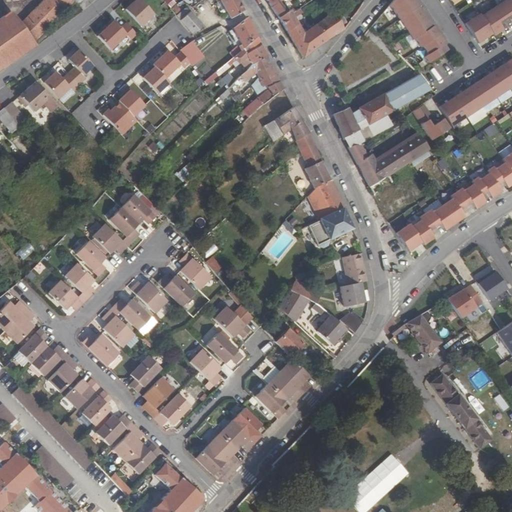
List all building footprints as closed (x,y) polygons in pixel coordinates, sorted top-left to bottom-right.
[(0,71),(35,47),(65,16),(50,0),(44,0),(20,25),(11,13),(0,20),(0,71)] [(50,0),(65,16),(76,5),(70,0),(50,0)] [(147,17),(131,0),(127,5),(143,21),(147,17)] [(138,0),(131,0),(147,17),(151,13),(138,0)] [(241,2),(239,0),(222,0),(221,1),(226,9),(241,2)] [(267,0),(279,18),(289,12),(285,9),(278,3),(282,0),(267,0)] [(307,4),(304,1),(303,0),(298,0),(296,2),(301,8),(307,4)] [(420,5),(416,0),(394,0),(391,4),(400,18),(412,10),(420,5)] [(511,0),(504,0),(496,5),(504,18),(510,14),(511,16),(511,0)] [(231,18),(245,11),(241,2),(226,9),(231,18)] [(143,21),(127,5),(123,9),(130,16),(139,25),(143,21)] [(429,20),(420,5),(412,10),(400,18),(410,33),(422,25),(423,25),(429,20)] [(504,18),(496,5),(482,15),(493,33),(495,35),(504,29),(499,21),(504,18)] [(292,13),(294,17),(303,11),(301,8),(292,13)] [(183,13),(177,17),(180,20),(190,12),(188,9),(183,13)] [(279,18),(288,31),(299,24),(294,17),(292,13),(291,11),(289,12),(279,18)] [(294,17),(299,24),(305,34),(314,26),(303,11),(294,17)] [(186,27),(197,19),(190,12),(180,20),(186,27)] [(328,40),(345,29),(343,26),(348,23),(342,14),(338,17),(334,12),(319,23),(318,24),(328,40)] [(480,13),(465,22),(473,35),(479,31),(484,38),(493,33),(482,15),(480,13)] [(242,51),(258,37),(248,18),(233,29),(237,42),(239,41),(242,45),(240,46),(242,51)] [(186,27),(194,36),(205,28),(197,19),(186,27)] [(433,26),(429,20),(423,25),(426,31),(433,26)] [(136,35),(125,24),(120,29),(113,22),(108,27),(121,39),(125,35),(130,41),(136,35)] [(315,49),(328,40),(318,24),(314,26),(305,34),(299,24),(288,31),(304,57),(315,49)] [(426,31),(423,25),(422,25),(410,33),(414,39),(416,38),(421,46),(423,45),(432,39),(441,34),(435,25),(433,26),(426,31)] [(103,31),(116,44),(121,39),(108,27),(103,31)] [(211,32),(217,40),(224,35),(218,27),(211,32)] [(109,50),(116,44),(103,31),(97,38),(109,50)] [(447,43),(441,34),(432,39),(423,45),(428,54),(425,56),(429,63),(441,55),(437,49),(445,44),(447,43)] [(248,57),(262,46),(258,37),(242,51),(234,57),(239,63),(248,57)] [(204,60),(192,44),(181,52),(181,53),(189,64),(192,68),(193,69),(204,60)] [(442,54),(449,50),(445,44),(437,49),(441,55),(442,54)] [(253,63),(267,56),(262,46),(248,57),(252,61),(253,63)] [(74,69),(69,73),(80,84),(84,80),(82,77),(93,66),(79,50),(67,62),(74,69)] [(189,64),(181,53),(175,59),(168,52),(162,59),(169,66),(174,71),(180,65),(184,69),(189,64)] [(244,81),(258,73),(272,65),(267,56),(253,63),(248,68),(240,77),(243,80),(244,81)] [(213,72),(226,62),(222,57),(209,67),(213,72)] [(169,66),(162,59),(154,67),(155,68),(166,79),(174,71),(169,66)] [(233,64),(230,61),(215,72),(217,75),(218,76),(233,64)] [(511,69),(507,63),(498,69),(511,89),(511,88),(511,69)] [(234,71),(240,77),(248,68),(246,67),(244,64),(234,71)] [(258,98),(263,104),(268,100),(284,89),(281,84),(272,65),(258,73),(262,82),(264,86),(266,85),(269,90),(258,98)] [(160,86),(164,90),(170,84),(166,79),(155,68),(152,72),(149,74),(147,72),(147,73),(160,86)] [(228,85),(230,87),(234,83),(240,77),(234,71),(233,69),(222,79),(228,85)] [(498,69),(484,79),(497,98),(511,89),(498,69)] [(159,95),(164,90),(160,86),(147,73),(147,72),(141,78),(159,95)] [(217,75),(215,72),(205,81),(208,84),(217,75)] [(54,73),(42,84),(57,100),(69,89),(71,92),(78,86),(67,75),(61,81),(54,73)] [(69,73),(67,75),(78,86),(80,84),(69,73)] [(420,75),(428,85),(429,84),(423,73),(420,75)] [(386,115),(423,95),(420,89),(428,85),(420,75),(360,108),(368,125),(386,115)] [(237,85),(243,80),(240,77),(234,83),(237,85)] [(484,79),(469,88),(482,108),(497,98),(484,79)] [(35,83),(17,99),(25,108),(28,106),(34,113),(44,105),(51,113),(57,108),(35,83)] [(423,95),(432,90),(428,85),(420,89),(423,95)] [(469,88),(455,98),(468,118),(482,108),(469,88)] [(121,104),(134,119),(146,107),(129,90),(122,97),(124,99),(122,101),(119,103),(121,104)] [(455,98),(440,108),(453,128),(468,118),(455,98)] [(5,109),(13,119),(19,127),(26,121),(12,103),(5,109)] [(123,137),(138,123),(134,119),(121,104),(112,113),(110,111),(104,117),(116,129),(123,137)] [(426,105),(414,114),(418,120),(430,112),(426,105)] [(276,120),(283,133),(288,129),(301,149),(313,143),(309,133),(295,108),(278,119),(276,120)] [(344,138),(368,125),(360,108),(350,112),(348,108),(333,114),(344,138)] [(5,109),(0,112),(0,117),(6,125),(13,119),(5,109)] [(430,112),(418,120),(433,142),(451,129),(445,120),(434,127),(430,122),(435,118),(430,112)] [(430,148),(405,117),(402,113),(389,121),(399,133),(407,138),(410,135),(425,152),(430,148)] [(393,127),(389,121),(386,115),(368,125),(344,138),(349,148),(359,145),(393,127)] [(261,128),(271,143),(274,140),(277,143),(280,141),(277,138),(283,133),(276,120),(261,128)] [(494,124),(484,128),(488,138),(498,133),(494,124)] [(301,149),(302,151),(309,167),(306,169),(307,172),(305,173),(308,178),(310,177),(315,189),(317,188),(331,181),(322,162),(313,143),(301,149)] [(365,157),(359,145),(349,148),(371,187),(390,175),(410,162),(415,159),(405,144),(375,162),(371,154),(365,157)] [(288,159),(284,162),(290,170),(299,163),(292,155),(288,159)] [(488,171),(490,173),(491,174),(496,182),(501,178),(508,188),(511,185),(511,171),(506,164),(506,163),(496,169),(494,167),(488,171)] [(503,192),(496,182),(491,174),(490,173),(480,181),(478,178),(473,182),(474,184),(475,185),(480,193),(486,189),(493,199),(503,192)] [(315,189),(309,195),(321,219),(331,215),(345,208),(331,181),(317,188),(315,189)] [(462,189),(457,192),(459,195),(465,204),(470,200),(477,210),(487,203),(480,193),(475,185),(474,184),(464,191),(462,189)] [(459,195),(457,192),(451,196),(453,199),(443,206),(456,224),(466,217),(459,207),(465,204),(459,195)] [(132,194),(120,207),(137,223),(141,219),(144,216),(150,221),(155,215),(132,194)] [(456,224),(443,206),(433,213),(431,210),(426,214),(428,216),(434,225),(439,221),(446,231),(456,224)] [(137,223),(120,207),(108,219),(126,236),(131,241),(136,236),(130,230),(133,228),(137,223)] [(320,220),(330,239),(354,229),(345,208),(331,215),(321,219),(320,220)] [(147,224),(150,221),(144,216),(141,219),(147,224)] [(412,227),(423,243),(425,245),(435,238),(428,229),(434,225),(428,216),(422,220),(423,220),(412,227)] [(320,220),(308,226),(317,245),(318,246),(323,248),(328,246),(330,241),(330,239),(320,220)] [(121,240),(104,223),(92,236),(109,253),(113,249),(116,246),(122,251),(127,246),(121,240)] [(398,236),(410,252),(423,243),(412,227),(410,224),(397,234),(398,236)] [(126,236),(121,240),(127,246),(131,241),(126,236)] [(105,258),(87,241),(75,253),(98,275),(103,270),(98,265),(101,262),(105,258)] [(24,260),(35,250),(28,242),(17,252),(24,260)] [(206,257),(218,250),(214,243),(202,251),(206,257)] [(116,246),(113,249),(119,254),(122,251),(116,246)] [(183,266),(179,270),(198,289),(211,276),(185,251),(180,257),(186,263),(183,266)] [(361,253),(343,257),(349,284),(362,282),(367,281),(361,253)] [(177,260),(183,266),(186,263),(180,257),(177,260)] [(94,280),(76,263),(64,276),(82,292),(87,297),(92,292),(87,288),(90,285),(94,280)] [(495,270),(484,277),(485,280),(496,272),(495,270)] [(489,300),(507,288),(496,272),(485,280),(484,277),(477,282),(489,300)] [(164,274),(162,276),(168,282),(170,279),(164,274)] [(162,276),(157,281),(182,306),(194,294),(174,275),(170,279),(168,282),(162,276)] [(295,277),(289,287),(307,297),(313,288),(295,277)] [(78,297),(60,280),(47,294),(64,310),(69,306),(72,302),(78,307),(83,302),(78,297)] [(135,283),(130,288),(154,312),(167,299),(148,280),(143,285),(140,288),(135,283)] [(349,284),(342,286),(346,305),(366,301),(362,282),(349,284)] [(283,311),(294,321),(309,299),(307,297),(289,287),(277,306),(283,311)] [(307,297),(309,299),(319,304),(323,298),(312,290),(307,297)] [(460,319),(475,308),(463,290),(447,300),(460,319)] [(87,297),(82,292),(78,297),(83,302),(87,297)] [(119,300),(114,305),(119,311),(138,329),(150,317),(131,298),(126,303),(124,305),(119,300)] [(69,306),(74,311),(78,307),(72,302),(69,306)] [(0,310),(0,331),(2,333),(25,311),(19,306),(14,311),(11,308),(7,303),(0,310)] [(16,303),(11,308),(14,311),(19,306),(16,303)] [(212,317),(232,336),(236,332),(239,329),(244,334),(250,328),(224,304),(212,317)] [(119,311),(114,305),(109,310),(115,315),(119,311)] [(277,306),(274,311),(280,315),(283,311),(277,306)] [(107,324),(103,328),(122,346),(134,334),(115,315),(109,310),(104,316),(109,321),(107,324)] [(342,322),(354,333),(360,325),(364,320),(353,310),(342,322)] [(25,311),(2,333),(15,346),(33,328),(28,324),(26,322),(31,317),(25,311)] [(317,331),(330,343),(334,337),(343,327),(336,320),(331,315),(317,331)] [(428,353),(442,343),(421,316),(407,324),(428,353)] [(511,354),(511,323),(497,333),(511,354)] [(392,333),(394,335),(404,327),(403,325),(392,333)] [(278,342),(290,356),(303,343),(287,327),(274,339),(278,342)] [(343,327),(334,337),(336,339),(345,328),(343,327)] [(40,328),(17,352),(30,364),(47,346),(44,342),(40,339),(45,334),(40,328)] [(239,329),(236,332),(241,337),(244,334),(239,329)] [(206,343),(224,362),(229,357),(231,354),(237,359),(242,354),(218,330),(206,343)] [(49,337),(45,334),(40,339),(44,342),(49,337)] [(88,336),(82,342),(105,364),(117,351),(100,334),(96,338),(93,341),(88,336)] [(490,337),(480,343),(486,352),(496,346),(490,337)] [(57,345),(52,350),(55,354),(61,348),(57,345)] [(47,346),(30,364),(42,376),(59,358),(65,352),(61,348),(55,354),(52,350),(47,346)] [(201,348),(189,360),(199,370),(214,384),(219,379),(213,374),(216,371),(220,366),(201,348)] [(65,352),(59,358),(65,363),(70,358),(65,352)] [(149,354),(140,363),(130,373),(135,377),(138,380),(133,385),(138,390),(162,366),(149,354)] [(231,354),(229,357),(234,362),(237,359),(231,354)] [(304,378),(308,374),(305,372),(297,363),(290,356),(279,369),(302,391),(306,386),(301,381),(304,378)] [(47,381),(59,393),(77,375),(73,371),(70,368),(75,362),(70,358),(65,363),(47,381)] [(70,368),(73,371),(78,366),(75,362),(70,368)] [(296,396),(302,391),(279,369),(267,381),(284,398),(288,394),(291,391),(296,396)] [(480,393),(490,385),(478,370),(468,379),(480,393)] [(492,439),(445,376),(442,373),(429,383),(479,449),(492,439)] [(161,375),(143,394),(147,399),(150,402),(145,408),(150,413),(155,407),(174,388),(161,375)] [(306,386),(309,383),(304,378),(301,381),(306,386)] [(64,397),(77,409),(99,386),(94,381),(89,386),(86,383),(82,379),(64,397)] [(284,398),(267,381),(255,394),(277,416),(282,411),(277,406),(279,403),(284,398)] [(28,391),(21,383),(10,393),(49,434),(60,425),(44,409),(28,391)] [(81,414),(94,426),(111,408),(107,404),(104,401),(109,396),(104,391),(81,414)] [(160,411),(154,417),(160,422),(166,416),(168,419),(173,424),(191,405),(178,392),(160,411)] [(147,399),(142,405),(145,408),(150,402),(147,399)] [(0,420),(7,428),(16,418),(2,403),(0,405),(0,420)] [(244,405),(232,417),(254,439),(259,434),(254,429),(257,426),(261,422),(244,405)] [(155,407),(150,413),(154,417),(160,411),(155,407)] [(97,433),(109,445),(126,427),(131,422),(126,417),(121,422),(118,419),(113,415),(97,433)] [(166,416),(160,422),(163,425),(168,419),(166,416)] [(254,439),(232,417),(219,430),(237,447),(241,442),(244,439),(249,444),(254,439)] [(131,422),(126,427),(131,432),(136,427),(131,422)] [(60,425),(49,434),(83,470),(93,461),(77,443),(61,426),(60,425)] [(114,450),(126,461),(143,443),(139,440),(136,437),(141,431),(136,427),(131,432),(114,450)] [(237,447),(219,430),(207,443),(230,464),(235,459),(230,454),(233,451),(237,447)] [(136,437),(139,440),(144,434),(141,431),(136,437)] [(0,463),(3,466),(0,468),(0,473),(19,458),(5,443),(0,448),(0,463)] [(143,443),(126,461),(139,474),(161,451),(155,446),(150,451),(148,448),(143,443)] [(207,443),(195,456),(212,472),(217,467),(220,464),(225,469),(230,464),(207,443)] [(42,445),(32,455),(64,489),(75,479),(42,445)] [(0,511),(1,511),(0,511),(25,487),(40,503),(35,508),(39,511),(71,511),(19,458),(0,473),(0,511)] [(191,511),(204,498),(165,462),(154,474),(169,489),(147,511),(191,511)] [(351,482),(361,493),(376,479),(366,469),(351,482)] [(115,472),(109,478),(127,496),(132,491),(115,472)]
